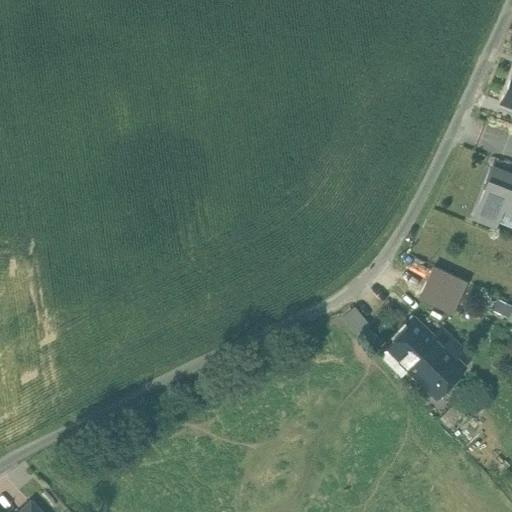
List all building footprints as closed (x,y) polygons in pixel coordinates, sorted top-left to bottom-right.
[(511,70),(501,99),(511,103),(511,70)] [(511,176),(490,168),(484,184),(486,185),(474,215),(495,224),(497,218),(511,223),(511,176)] [(419,297),(455,312),(469,278),(433,263),(419,297)] [(343,317),(359,331),(369,319),(352,305),(343,317)] [(452,360),(411,320),(386,345),(426,385),(452,360)] [(452,360),(426,385),(436,395),(453,378),(452,360)] [(39,511),(30,502),(19,511),(39,511)]
